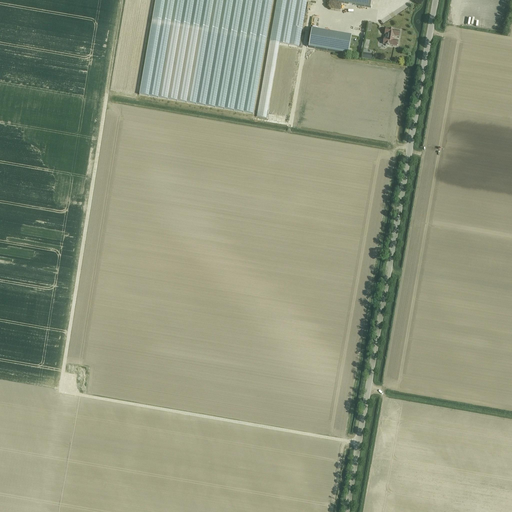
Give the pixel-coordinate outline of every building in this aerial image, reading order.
[(155,0),(139,95),(253,114),(272,0),(155,0)] [(276,0),(257,117),(266,119),(279,43),(299,47),(307,0),(276,0)] [(328,0),(328,1),(371,9),(371,0),(328,0)] [(307,44),(307,47),(309,47),(308,48),(348,55),(352,36),(312,29),(309,44),(307,44)] [(394,36),(398,37),(399,31),(393,30),(393,29),(389,29),(389,30),(386,29),(385,34),(387,35),(387,39),(384,39),(383,44),(386,45),(386,46),(389,46),(389,45),(397,47),(397,46),(398,46),(398,42),(397,42),(398,41),(394,41),(394,36)]
